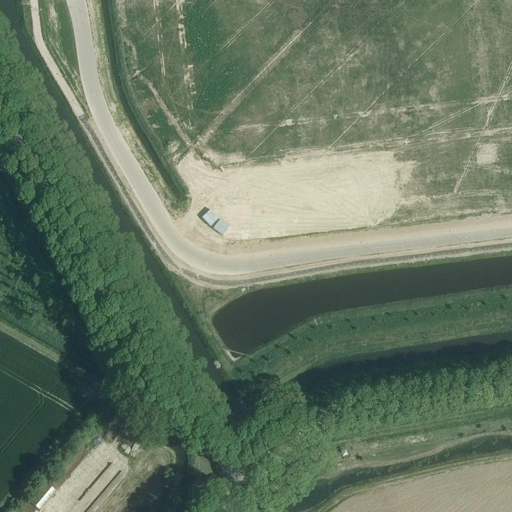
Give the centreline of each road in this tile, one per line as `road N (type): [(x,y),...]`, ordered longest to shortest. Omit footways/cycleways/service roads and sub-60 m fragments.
road 1 (unclassified): [(511,229),(233,265),(194,256),(162,226),(102,123),(75,0)]
road 2 (unclassified): [(249,482),(173,408),(0,102)]
road 3 (unclassified): [(249,482),(327,420),(511,386)]
